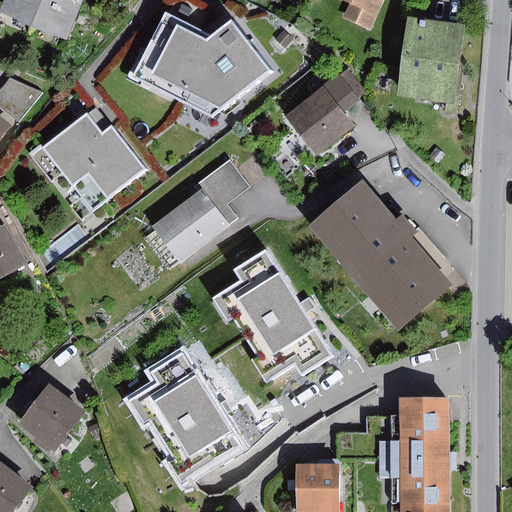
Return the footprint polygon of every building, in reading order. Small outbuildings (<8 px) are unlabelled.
[(34,26),(44,0),(5,0),(1,12),(34,26)] [(68,39),(83,0),(44,0),(34,26),(68,39)] [(100,0),(88,0),(81,20),(92,24),(100,0)] [(382,0),(341,0),(349,3),(343,17),(370,29),(382,0)] [(212,38),(166,13),(136,77),(213,117),(274,71),(232,21),(212,38)] [(465,28),(409,19),(398,96),(453,104),(465,28)] [(283,29),(275,39),(285,48),(294,39),(283,29)] [(324,88),(344,113),(360,101),(357,97),(365,91),(347,69),(341,74),(339,72),(322,85),(324,88)] [(10,79),(0,92),(0,104),(19,121),(43,92),(10,79)] [(324,88),(286,117),(318,158),(356,128),(344,113),(324,88)] [(0,139),(12,125),(0,115),(0,139)] [(42,146),(30,155),(52,183),(63,175),(81,197),(70,206),(81,219),(145,169),(111,127),(102,134),(87,115),(44,149),(42,146)] [(199,185),(203,190),(229,224),(238,217),(228,204),(250,188),(230,162),(199,185)] [(367,184),(312,229),(398,331),(452,286),(411,238),(418,232),(403,214),(397,219),(367,184)] [(203,190),(153,227),(181,263),(230,226),(229,224),(203,190)] [(0,227),(0,279),(26,265),(4,225),(1,227),(0,227)] [(266,252),(234,271),(241,282),(212,300),(226,324),(233,319),(258,360),(254,363),(265,381),(295,363),(302,374),(330,357),(302,310),(266,252)] [(182,354),(151,372),(158,383),(129,401),(143,424),(150,420),(174,461),(170,464),(181,483),(191,477),(203,469),(239,448),(217,412),(182,354)] [(85,414),(48,386),(18,425),(56,452),(85,414)] [(450,511),(450,398),(400,398),(400,416),(391,416),(391,503),(403,503),(403,511),(450,511)] [(391,503),(391,416),(368,416),(368,434),(344,434),(339,437),(339,464),(339,503),(391,503)] [(14,511),(33,487),(0,462),(0,511),(14,511)] [(339,464),(298,464),(297,511),(338,511),(339,503),(339,464)]
